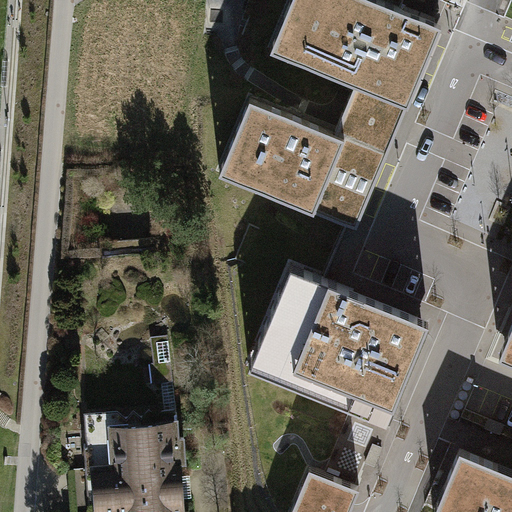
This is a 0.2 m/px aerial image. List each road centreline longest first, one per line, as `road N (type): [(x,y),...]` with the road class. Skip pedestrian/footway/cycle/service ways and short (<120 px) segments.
road 1 (residential): [(467,51),(380,260),(475,304),(386,511)]
road 2 (residential): [(62,0),(23,511)]
